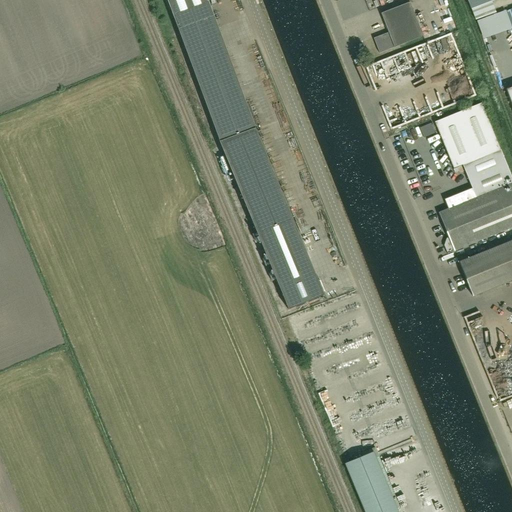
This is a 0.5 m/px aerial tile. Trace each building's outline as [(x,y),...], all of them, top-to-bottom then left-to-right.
[(207,0),(167,0),(219,141),(288,309),(323,294),(255,128),(207,0)] [(467,0),(471,9),(494,0),(467,0)] [(410,2),(381,13),(388,33),(374,39),(379,53),(423,36),(410,2)] [(462,165),(472,188),(445,200),(448,209),(438,213),(448,237),(446,238),(443,245),(447,254),(511,227),(511,177),(500,149),(481,102),(434,121),(453,169),(462,165)] [(511,240),(458,262),(472,296),(511,279),(511,240)] [(498,373),(511,367),(511,346),(491,355),(498,373)] [(365,511),(397,511),(376,458),(379,456),(375,447),(361,453),(363,456),(345,463),(365,511)]
